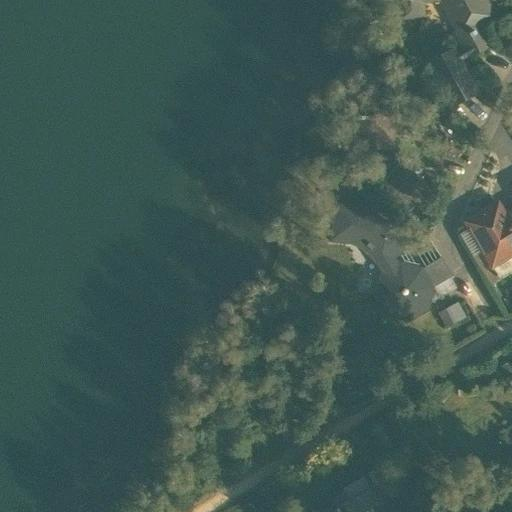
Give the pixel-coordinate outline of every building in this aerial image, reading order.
[(461,44),(466,52),(433,70),(453,105),(474,93),(458,62),(468,56),(487,46),(476,25),(491,17),(483,0),(415,0),(416,3),(437,0),(442,0),(461,33),(466,31),(470,39),(465,41),(461,44)] [(355,160),(365,160),(366,149),(372,150),(391,150),(392,118),(357,117),(355,160)] [(388,316),(408,322),(427,311),(432,291),(431,290),(421,272),(400,266),(397,268),(391,258),(408,248),(394,232),(379,218),(360,211),(337,206),(333,224),(331,240),(349,242),(353,239),(364,244),(371,250),(381,265),(387,273),(382,277),(377,298),(388,316)] [(467,224),(492,266),(511,253),(511,213),(510,214),(511,217),(511,218),(506,222),(497,206),(467,224)] [(499,277),(511,270),(511,257),(493,266),(499,277)] [(421,272),(431,290),(452,277),(442,260),(421,272)] [(376,487),(350,503),(347,498),(334,506),(337,510),(335,511),(396,511),(389,500),(385,502),(376,487)]
